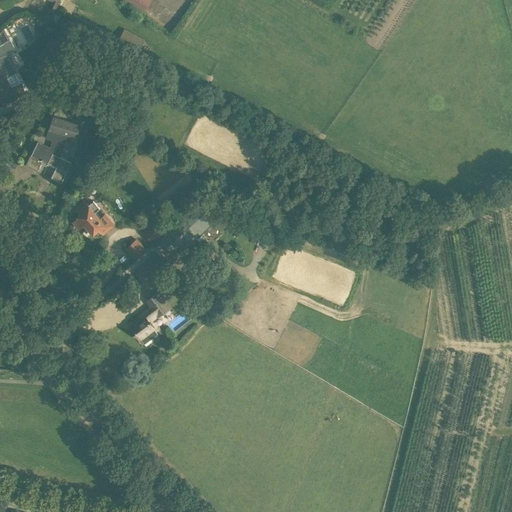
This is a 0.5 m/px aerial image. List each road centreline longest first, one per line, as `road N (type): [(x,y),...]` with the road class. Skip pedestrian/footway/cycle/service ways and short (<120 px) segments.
road 1 (unclassified): [(97,413),(0,246)]
road 2 (unclassified): [(97,413),(82,421),(72,413),(0,284)]
